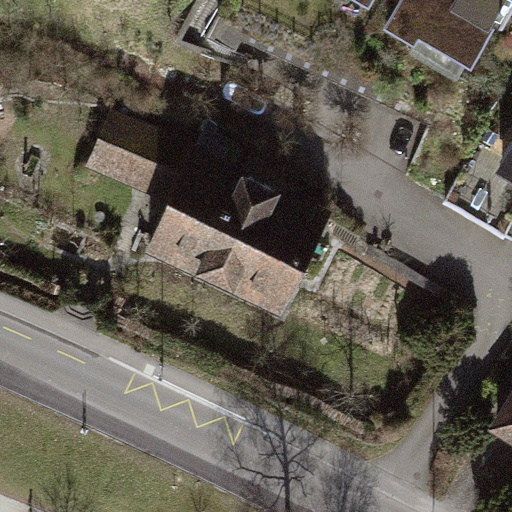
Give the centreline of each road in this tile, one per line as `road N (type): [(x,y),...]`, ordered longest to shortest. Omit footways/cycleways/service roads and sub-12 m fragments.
road 1 (unknown): [(395,511),(477,358),(492,316),(486,278),(467,254),(275,99)]
road 2 (secondary): [(0,343),(349,511)]
